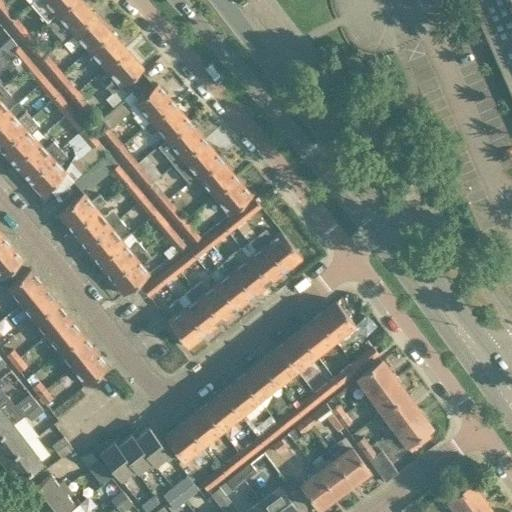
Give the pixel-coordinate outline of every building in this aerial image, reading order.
[(14,17),(0,0),(0,12),(8,22),(14,17)] [(69,0),(33,0),(30,3),(47,20),(69,0)] [(93,12),(82,0),(69,0),(47,20),(62,37),(71,29),(72,31),(93,12)] [(511,0),(471,0),(483,26),(511,92),(511,0)] [(110,30),(93,12),(72,31),(88,49),(110,30)] [(30,35),(14,17),(8,22),(23,40),(30,35)] [(126,48),(110,30),(88,49),(105,67),(126,48)] [(45,53),(30,35),(23,40),(39,58),(45,53)] [(11,38),(0,47),(0,71),(16,58),(11,52),(18,46),(11,38)] [(33,64),(18,46),(11,52),(16,58),(19,62),(26,69),(33,64)] [(121,85),(142,66),(126,48),(105,67),(114,77),(105,85),(112,93),(121,85)] [(61,72),(45,54),(45,53),(39,58),(55,77),(61,72)] [(46,80),(33,64),(26,69),(39,85),(46,80)] [(77,91),(61,72),(55,77),(70,96),(77,91)] [(58,94),(46,80),(39,85),(52,100),(58,94)] [(157,83),(135,101),(150,120),(173,102),(157,83)] [(4,88),(0,91),(0,119),(9,112),(2,104),(11,96),(4,88)] [(93,110),(77,91),(70,96),(87,115),(93,110)] [(73,112),(58,94),(52,100),(66,117),(73,112)] [(121,144),(108,128),(131,109),(123,100),(94,124),(115,150),(121,144)] [(188,120),(173,102),(150,120),(165,138),(166,139),(188,120)] [(0,148),(32,119),(24,110),(15,118),(9,112),(0,119),(0,148)] [(85,125),(73,112),(66,117),(78,131),(85,125)] [(0,148),(14,164),(37,142),(30,134),(38,126),(32,119),(0,148)] [(204,139),(188,120),(166,139),(165,138),(156,145),(173,165),(204,139)] [(85,125),(78,131),(102,158),(108,153),(99,142),(85,125)] [(219,158),(204,139),(173,165),(188,183),(197,176),(219,158)] [(28,179),(60,149),(52,141),(44,149),(37,142),(14,164),(28,179)] [(137,163),(121,144),(115,150),(130,168),(137,163)] [(42,194),(48,189),(66,172),(58,165),(67,157),(60,149),(28,179),(42,194)] [(93,185),(111,170),(124,186),(131,180),(118,164),(108,153),(102,158),(74,182),(81,190),(90,182),(93,185)] [(143,158),(137,163),(130,168),(146,187),(159,176),(143,158)] [(235,176),(219,158),(197,176),(213,195),(235,176)] [(66,172),(48,189),(56,198),(74,182),(66,172)] [(250,195),(235,176),(213,195),(228,213),(250,195)] [(144,196),(131,180),(124,186),(137,202),(144,196)] [(153,182),(146,187),(161,206),(168,200),(153,182)] [(96,209),(105,202),(99,194),(90,201),(83,193),(59,213),(71,229),(96,209)] [(158,212),(144,196),(137,202),(151,218),(158,212)] [(168,200),(161,206),(177,225),(183,219),(168,200)] [(259,206),(255,201),(254,200),(239,213),(244,219),(259,206)] [(84,245),(119,218),(112,210),(103,217),(96,209),(71,229),(84,245)] [(171,228),(158,212),(151,218),(164,234),(171,228)] [(223,225),(228,232),(244,219),(239,213),(223,225)] [(97,261),(122,241),(115,233),(125,225),(119,218),(84,245),(97,261)] [(199,237),(183,219),(177,225),(192,243),(199,237)] [(212,244),(228,232),(223,225),(207,238),(212,244)] [(185,244),(171,228),(164,234),(178,250),(185,244)] [(265,228),(257,234),(284,269),(301,256),(281,231),(273,237),(265,228)] [(256,251),(248,257),(268,282),(284,269),(257,234),(248,241),(256,251)] [(196,257),(212,244),(207,238),(191,251),(196,257)] [(5,240),(0,244),(0,277),(0,278),(22,259),(5,240)] [(110,277),(144,250),(138,242),(128,249),(122,241),(97,261),(110,277)] [(123,293),(148,274),(141,265),(151,258),(144,250),(110,277),(123,293)] [(180,270),(196,257),(191,251),(174,264),(180,270)] [(233,254),(225,260),(252,295),(268,282),(248,257),(240,263),(233,254)] [(252,295),(225,260),(216,267),(224,277),(216,283),(236,308),(252,295)] [(163,283),(180,270),(174,264),(158,277),(163,283)] [(30,269),(7,287),(20,303),(43,285),(30,269)] [(147,296),(163,283),(158,277),(142,289),(147,296)] [(201,279),(192,286),(220,321),(236,308),(216,283),(208,289),(201,279)] [(43,285),(20,303),(33,319),(56,301),(43,285)] [(220,321),(192,286),(184,293),(192,302),(184,308),(204,333),(220,321)] [(204,333),(184,308),(176,299),(168,305),(175,315),(167,321),(187,346),(204,333)] [(354,322),(336,300),(317,315),(335,337),(354,322)] [(56,301),(33,319),(46,335),(69,317),(56,301)] [(335,337),(317,315),(298,330),(316,353),(335,337)] [(69,317),(46,335),(59,351),(82,333),(69,317)] [(316,353),(298,330),(279,346),(297,368),(316,353)] [(82,333),(59,351),(72,367),(95,349),(82,333)] [(297,368),(279,346),(260,361),(278,383),(297,368)] [(372,346),(359,356),(353,361),(359,368),(362,365),(378,353),(372,346)] [(95,349),(72,367),(85,384),(108,365),(95,349)] [(13,350),(7,355),(13,363),(20,358),(13,350)] [(27,366),(20,358),(13,363),(20,371),(27,366)] [(380,358),(361,373),(356,376),(369,393),(393,375),(380,358)] [(278,383),(260,361),(241,376),(259,398),(278,383)] [(340,383),(359,368),(353,361),(334,376),(340,383)] [(406,392),(393,375),(369,393),(381,410),(406,392)] [(259,398),(241,376),(222,391),(240,414),(259,398)] [(321,398),(340,383),(334,376),(315,391),(321,398)] [(0,432),(12,424),(21,417),(18,413),(19,412),(0,388),(4,385),(0,380),(0,432)] [(45,390),(39,381),(32,387),(39,395),(45,390)] [(52,398),(45,390),(39,395),(46,403),(52,398)] [(240,414),(222,391),(203,407),(221,429),(240,414)] [(302,413),(321,398),(315,391),(314,392),(296,406),(302,413)] [(406,392),(381,410),(394,427),(418,409),(406,392)] [(337,418),(331,410),(325,402),(304,419),(310,427),(325,415),(336,430),(342,425),(337,418)] [(340,403),(331,410),(337,418),(346,411),(340,403)] [(31,419),(43,411),(38,404),(26,413),(31,419)] [(283,428),(302,413),(296,406),(294,407),(277,421),(283,428)] [(221,429),(203,407),(184,422),(202,444),(221,429)] [(436,432),(431,425),(418,409),(394,427),(407,443),(412,450),(436,432)] [(353,420),(346,411),(337,418),(342,425),(344,427),(353,420)] [(304,419),(296,425),(302,433),(310,427),(304,419)] [(264,444),(283,428),(277,421),(258,436),(264,444)] [(202,444),(184,422),(165,437),(183,459),(202,444)] [(0,454),(4,459),(25,443),(12,424),(0,432),(0,454)] [(135,429),(130,434),(151,460),(155,464),(164,457),(167,461),(172,457),(168,453),(160,442),(159,441),(148,426),(139,433),(135,429)] [(151,460),(130,434),(121,440),(118,436),(112,441),(133,468),(134,467),(137,471),(146,464),(149,468),(155,464),(151,460)] [(55,451),(67,442),(63,435),(51,444),(55,451)] [(245,459),(264,444),(258,436),(239,452),(245,459)] [(363,436),(356,442),(363,451),(370,446),(363,436)] [(279,438),(271,444),(277,452),(285,446),(279,438)] [(369,469),(351,446),(347,448),(339,438),(326,447),(334,458),(352,481),(369,469)] [(101,443),(95,448),(95,449),(107,464),(119,479),(129,471),(132,475),(137,471),(134,467),(133,468),(112,441),(104,447),(101,443)] [(18,478),(40,462),(25,443),(4,459),(18,478)] [(370,446),(363,451),(373,465),(385,481),(398,471),(386,455),(381,449),(380,450),(376,453),(370,446)] [(226,474),(245,459),(239,452),(220,467),(226,474)] [(87,466),(94,475),(103,467),(96,458),(87,466)] [(334,458),(318,470),(336,494),(352,481),(334,458)] [(256,470),(249,462),(237,472),(244,480),(256,470)] [(94,475),(101,483),(110,476),(103,467),(94,475)] [(207,489),(226,474),(220,467),(201,482),(207,489)] [(318,470),(301,483),(319,506),(336,494),(318,470)] [(232,489),(244,480),(237,472),(225,481),(232,489)] [(36,507),(65,484),(61,479),(57,482),(49,473),(21,495),(25,501),(29,498),(36,507)] [(181,492),(194,482),(187,474),(175,484),(181,492)] [(199,489),(194,482),(181,492),(186,499),(199,489)] [(471,482),(447,498),(455,509),(450,511),(468,511),(484,501),(471,482)] [(61,511),(73,503),(65,493),(69,490),(65,484),(36,507),(39,511),(61,511)] [(181,492),(175,484),(162,493),(169,501),(181,492)] [(224,493),(218,486),(210,493),(224,511),(236,511),(238,511),(224,493)] [(291,511),(296,509),(279,486),(260,500),(269,511),(291,511)] [(122,491),(111,500),(116,506),(127,497),(122,491)] [(186,499),(181,492),(169,501),(174,508),(186,499)] [(152,494),(140,504),(146,511),(159,501),(152,494)] [(121,511),(132,503),(127,497),(116,506),(121,511)] [(269,511),(260,500),(255,505),(244,511),(269,511)] [(492,511),(484,501),(468,511),(492,511)]
